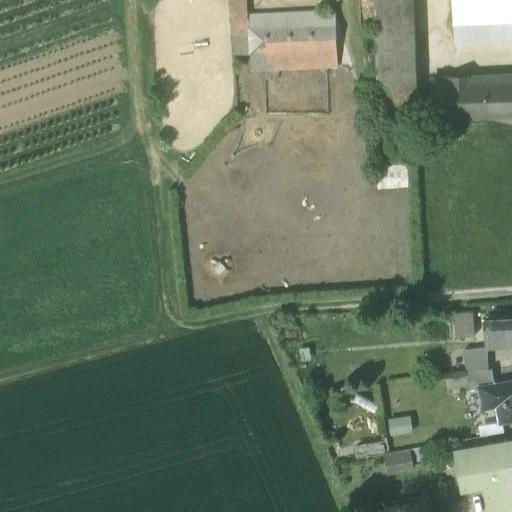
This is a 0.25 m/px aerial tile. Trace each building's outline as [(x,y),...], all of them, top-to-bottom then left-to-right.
[(251,53),(252,71),(337,67),(334,13),(248,17),(247,0),(229,0),(233,54),(251,53)] [(374,0),(378,122),(407,121),(418,121),(414,0),(374,0)] [(511,42),(511,0),(452,0),(454,20),(455,45),(511,42)] [(431,86),(432,120),(506,117),(504,83),(431,86)] [(511,216),(511,204),(490,205),(491,217),(511,216)] [(511,269),(493,271),(494,283),(511,281),(511,269)] [(454,314),(456,338),(474,336),(473,313),(454,314)] [(485,337),(511,336),(511,319),(484,321),(485,337)] [(511,336),(485,337),(485,348),(485,349),(511,347),(511,336)] [(463,351),(467,373),(488,371),(485,349),(485,348),(463,351)] [(492,370),(488,371),(467,373),(469,385),(494,382),(492,370)] [(511,382),(494,385),(480,388),(482,399),(487,398),(489,407),(497,405),(499,422),(511,419),(511,382)] [(389,417),(390,433),(413,432),(412,416),(389,417)] [(487,502),(489,511),(511,511),(511,485),(511,481),(511,480),(511,441),(457,451),(464,489),(489,485),(492,501),(487,502)] [(384,453),(388,474),(415,469),(411,449),(384,453)]
